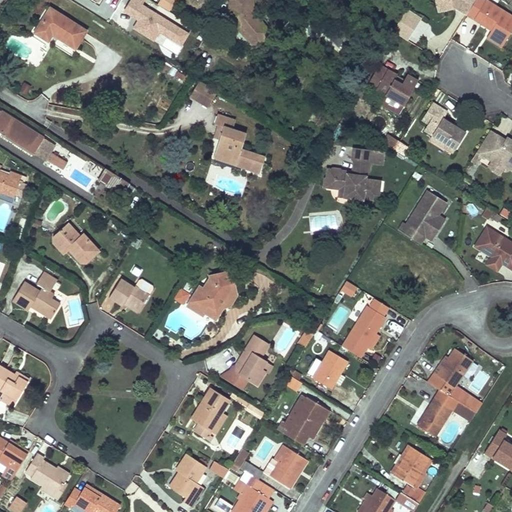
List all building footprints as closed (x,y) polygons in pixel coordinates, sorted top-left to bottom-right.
[(142,0),(139,0),(133,10),(155,24),(151,30),(172,43),(183,25),(142,0)] [(210,0),(196,24),(209,31),(215,22),(209,19),(217,6),(210,0)] [(231,0),(232,16),(241,28),(255,46),(272,33),(253,10),(253,0),(231,0)] [(465,13),(472,0),(434,0),(437,9),(456,4),(458,9),(465,13)] [(511,15),(486,0),(483,0),(473,18),(490,29),(488,33),(503,42),(511,27),(511,15)] [(52,7),(36,32),(49,40),(54,33),(76,48),(88,30),(52,7)] [(400,20),(395,28),(400,32),(406,24),(400,20)] [(409,36),(416,42),(430,27),(424,21),(409,36)] [(255,46),(241,28),(236,32),(250,50),(255,46)] [(485,37),(500,47),(503,42),(488,33),(485,37)] [(302,63),(293,77),(301,82),(309,67),(302,63)] [(367,84),(374,88),(387,67),(380,63),(367,84)] [(374,88),(384,93),(403,104),(417,79),(406,73),(403,79),(395,74),(396,73),(387,67),(374,88)] [(301,82),(293,77),(289,84),(297,88),(301,82)] [(217,91),(199,80),(190,95),(208,106),(217,91)] [(22,82),(19,91),(27,93),(30,85),(22,82)] [(403,104),(384,93),(378,102),(397,113),(403,104)] [(432,101),(421,118),(428,122),(438,105),(432,101)] [(428,122),(424,129),(431,133),(454,147),(465,131),(443,115),(446,110),(438,105),(428,122)] [(237,120),(219,115),(216,124),(220,125),(224,126),(220,139),(216,151),(239,159),(237,163),(261,170),(266,156),(243,148),(248,133),(234,128),(237,120)] [(13,116),(2,132),(34,153),(45,137),(13,116)] [(220,125),(216,137),(220,139),(224,126),(220,125)] [(490,129),(477,150),(483,154),(496,133),(490,129)] [(452,151),(454,147),(431,133),(429,137),(452,151)] [(496,133),(483,154),(492,160),(494,157),(505,163),(511,167),(511,138),(506,135),(504,139),(496,133)] [(389,135),(384,143),(394,150),(399,141),(389,135)] [(408,147),(399,141),(394,150),(403,155),(408,147)] [(369,149),(353,148),(352,159),(354,162),(368,163),(369,149)] [(239,159),(216,151),(215,156),(237,163),(239,159)] [(53,153),(49,160),(64,168),(68,162),(53,153)] [(494,157),(492,160),(502,167),(505,163),(494,157)] [(368,163),(354,162),(352,171),(367,173),(369,170),(370,164),(368,163)] [(108,169),(106,168),(99,179),(110,187),(108,189),(113,193),(115,190),(123,194),(130,184),(130,183),(108,169)] [(331,169),(327,169),(326,177),(324,179),(323,187),(339,189),(345,190),(350,196),(349,198),(363,200),(364,198),(373,199),(374,191),(379,192),(381,181),(366,179),(367,173),(352,171),(352,174),(347,173),(345,171),(342,171),(340,169),(332,168),(331,169)] [(0,190),(14,196),(21,179),(26,181),(28,177),(11,171),(9,175),(0,172),(1,170),(0,169),(0,190)] [(421,173),(416,170),(412,176),(417,179),(421,173)] [(345,190),(339,189),(338,196),(349,198),(350,196),(345,190)] [(0,190),(0,194),(13,200),(14,196),(0,190)] [(404,221),(399,228),(421,242),(426,235),(432,239),(445,218),(438,214),(446,202),(428,191),(407,223),(404,221)] [(75,197),(69,193),(65,199),(71,203),(75,197)] [(493,211),(486,206),(483,212),(497,222),(501,216),(493,211)] [(41,222),(34,219),(32,224),(39,227),(41,222)] [(116,223),(110,219),(107,224),(113,227),(116,223)] [(68,223),(65,226),(72,233),(75,230),(68,223)] [(55,242),(60,249),(67,249),(69,250),(70,248),(82,261),(87,261),(100,250),(84,232),(80,236),(75,230),(72,233),(65,226),(55,235),(55,242)] [(475,245),(488,253),(499,234),(487,226),(475,245)] [(511,242),(499,234),(488,253),(492,255),(501,261),(511,267),(511,242)] [(501,261),(492,255),(487,263),(496,268),(501,261)] [(200,286),(193,298),(207,307),(204,312),(216,320),(224,308),(223,303),(228,301),(231,303),(238,292),(232,268),(211,274),(213,284),(216,283),(217,288),(208,291),(202,288),(200,286)] [(53,298),(48,295),(51,291),(57,279),(45,271),(38,283),(43,286),(40,290),(25,281),(13,300),(28,309),(32,303),(38,306),(37,309),(52,318),(61,303),(53,298)] [(211,274),(202,288),(208,291),(217,288),(216,283),(213,284),(211,274)] [(134,287),(122,279),(111,296),(124,304),(125,302),(127,299),(141,308),(150,294),(136,286),(135,286),(134,287)] [(136,286),(150,294),(153,289),(152,286),(142,280),(139,280),(136,286)] [(340,290),(351,297),(357,287),(346,280),(340,290)] [(193,298),(187,307),(202,315),(204,312),(207,307),(193,298)] [(377,299),(375,298),(370,307),(384,316),(390,307),(377,299)] [(127,299),(125,302),(139,311),(141,308),(127,299)] [(368,306),(343,346),(362,358),(368,347),(372,341),(376,334),(386,318),(384,316),(370,307),(368,306)] [(380,336),(376,334),(372,341),(368,347),(372,350),(380,336)] [(270,345),(256,336),(239,364),(256,375),(262,378),(266,371),(263,369),(268,361),(262,358),(270,345)] [(301,339),(294,350),(300,354),(307,343),(308,342),(301,338),(301,339)] [(330,349),(322,363),(314,374),(313,377),(331,388),(335,382),(340,374),(349,361),(330,349)] [(449,357),(437,375),(454,387),(472,361),(455,349),(449,357)] [(434,372),(437,375),(449,357),(446,355),(434,372)] [(308,371),(314,374),(322,363),(316,359),(308,371)] [(268,361),(263,369),(266,371),(269,373),(274,365),(268,361)] [(29,379),(15,372),(0,363),(0,386),(5,389),(18,397),(29,379)] [(256,375),(239,364),(235,370),(258,385),(262,378),(256,375)] [(302,373),(292,367),(288,374),(298,380),(302,373)] [(17,368),(15,372),(29,379),(30,376),(17,368)] [(460,391),(454,387),(437,375),(434,372),(427,382),(430,384),(433,386),(440,390),(452,396),(452,397),(455,399),(460,391)] [(302,383),(298,380),(288,374),(286,377),(283,382),(297,390),(302,383)] [(345,376),(340,374),(335,382),(339,385),(345,376)] [(206,437),(210,429),(222,411),(229,399),(211,387),(200,404),(203,406),(194,419),(199,422),(195,430),(206,437)] [(0,397),(0,398),(13,406),(18,397),(5,389),(0,397)] [(430,405),(417,424),(436,436),(453,409),(459,401),(455,399),(452,397),(452,396),(440,390),(430,405)] [(304,444),(310,435),(327,407),(310,396),(309,397),(305,395),(287,423),(284,421),(279,428),(304,444)] [(248,402),(238,396),(236,400),(247,407),(246,409),(261,418),(264,413),(249,403),(248,402)] [(453,409),(471,420),(476,412),(459,401),(453,409)] [(412,421),(417,424),(430,405),(425,402),(412,421)] [(200,404),(192,417),(194,419),(203,406),(200,404)] [(327,407),(310,435),(314,438),(331,410),(327,407)] [(222,411),(210,429),(215,432),(226,414),(222,411)] [(484,452),(511,470),(511,445),(502,439),(505,435),(498,430),(484,452)] [(21,448),(9,440),(0,434),(0,459),(7,464),(0,474),(10,480),(17,470),(29,450),(23,445),(21,448)] [(10,438),(9,440),(21,448),(23,445),(10,438)] [(267,472),(271,474),(288,447),(284,445),(267,472)] [(391,473),(394,475),(412,448),(409,446),(391,473)] [(242,447),(232,463),(256,478),(259,479),(263,471),(245,460),(250,452),(242,447)] [(288,447),(271,474),(289,486),(307,459),(288,447)] [(31,476),(43,483),(57,492),(64,482),(71,471),(59,463),(46,455),(48,453),(40,448),(27,469),(33,473),(31,476)] [(412,448),(394,475),(412,486),(413,484),(430,460),(412,448)] [(178,477),(175,475),(169,486),(184,496),(182,500),(190,505),(202,485),(195,481),(205,465),(185,453),(176,469),(178,470),(181,472),(178,477)] [(307,459),(289,486),(291,487),(309,460),(307,459)] [(60,460),(59,463),(71,471),(73,468),(60,460)] [(212,460),(207,470),(223,479),(228,468),(212,460)] [(430,460),(413,484),(417,487),(426,474),(424,473),(432,461),(430,460)] [(251,486),(234,511),(259,511),(269,497),(274,489),(259,479),(256,478),(251,486)] [(57,492),(43,483),(41,487),(59,498),(68,484),(64,482),(57,492)] [(232,511),(233,511),(234,511),(251,486),(246,482),(237,497),(240,498),(232,511)] [(406,485),(401,492),(406,495),(410,488),(406,485)] [(74,487),(64,503),(72,508),(75,504),(87,511),(92,511),(115,511),(120,505),(102,494),(100,497),(85,487),(82,492),(74,487)] [(410,488),(406,495),(408,496),(419,503),(420,502),(425,495),(426,493),(418,488),(410,488)] [(362,511),(388,511),(395,501),(377,489),(373,496),(366,507),(362,511)] [(401,492),(395,501),(412,511),(413,511),(416,508),(419,503),(408,496),(406,495),(401,492)] [(18,511),(26,501),(16,494),(9,505),(18,511)] [(373,496),(368,494),(357,511),(359,511),(362,511),(366,507),(373,496)] [(269,497),(259,511),(265,511),(273,500),(269,497)]
